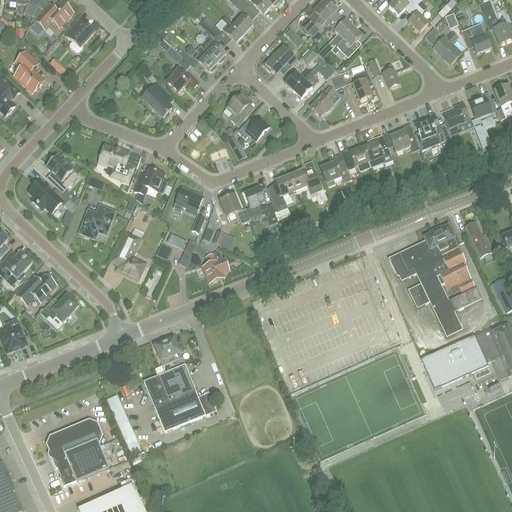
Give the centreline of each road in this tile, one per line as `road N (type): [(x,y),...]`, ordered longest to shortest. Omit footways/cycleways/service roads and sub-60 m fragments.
road 1 (tertiary): [(121,338),(511,180)]
road 2 (residential): [(121,338),(109,308),(4,207)]
road 3 (residential): [(162,150),(210,182),(314,143)]
road 4 (residential): [(314,143),(444,90)]
road 5 (tertiary): [(0,387),(121,338)]
road 6 (residential): [(51,511),(0,392)]
road 7 (residential): [(444,90),(352,0)]
